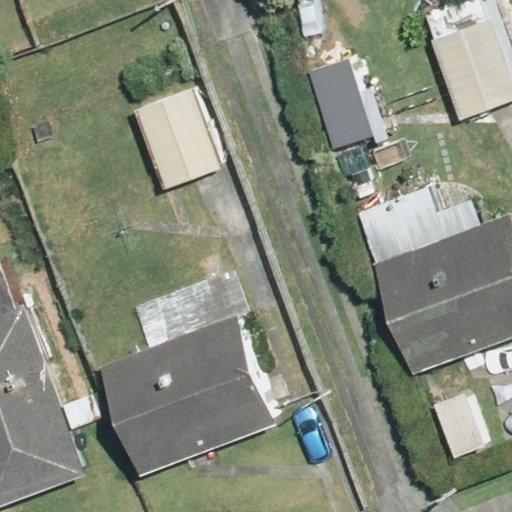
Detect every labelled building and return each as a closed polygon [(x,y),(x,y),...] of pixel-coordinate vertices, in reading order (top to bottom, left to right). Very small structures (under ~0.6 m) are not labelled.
[(221,74),(131,109),(162,188),(252,153),(221,74)] [(360,203),(379,264),(371,267),(404,369),(511,334),(511,224),(511,222),(483,231),(464,170),(360,203)] [(282,423),(231,275),(134,308),(147,344),(93,363),(132,475),(282,423)] [(27,304),(0,313),(0,502),(85,472),(27,304)] [(491,441),(467,384),(433,399),(456,455),(491,441)]
